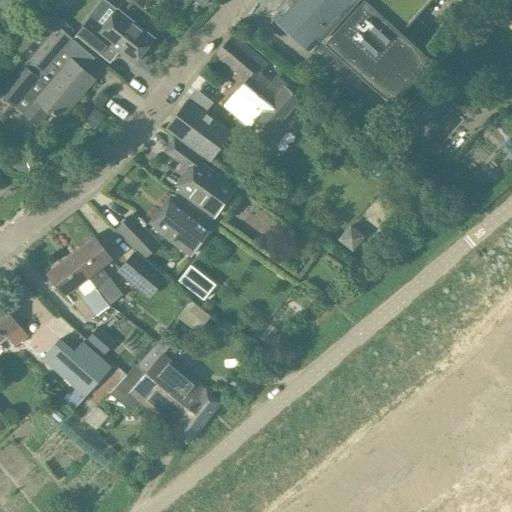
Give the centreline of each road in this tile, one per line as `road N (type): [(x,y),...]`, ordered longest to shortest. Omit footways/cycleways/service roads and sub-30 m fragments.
road 1 (residential): [(0,249),(98,180),(238,0)]
road 2 (unclassified): [(288,511),(501,326)]
